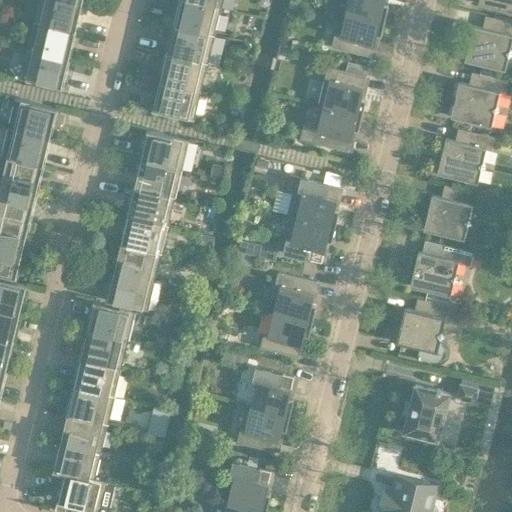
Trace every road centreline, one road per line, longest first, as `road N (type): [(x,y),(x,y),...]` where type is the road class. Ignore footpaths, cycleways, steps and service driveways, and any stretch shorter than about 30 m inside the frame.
road 1 (residential): [(4,511),(128,0)]
road 2 (residential): [(302,511),(425,0)]
